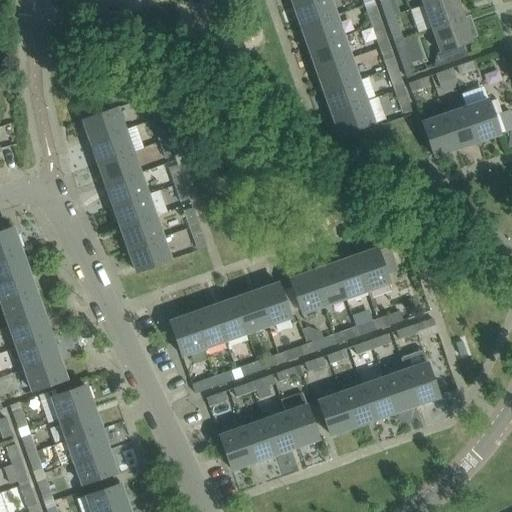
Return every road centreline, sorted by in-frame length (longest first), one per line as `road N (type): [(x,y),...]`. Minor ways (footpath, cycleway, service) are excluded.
road 1 (residential): [(204,511),(48,196)]
road 2 (tertiary): [(416,511),(468,464),(511,406)]
